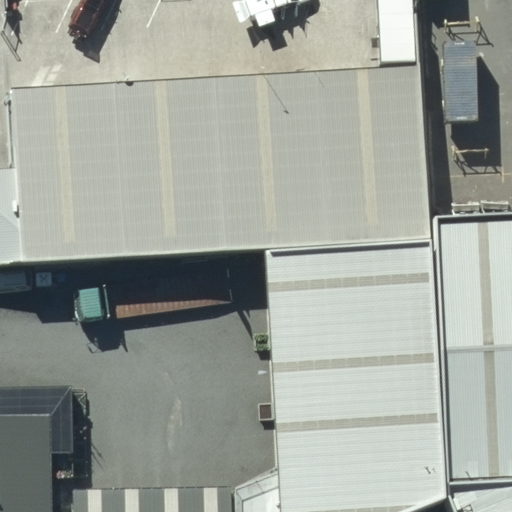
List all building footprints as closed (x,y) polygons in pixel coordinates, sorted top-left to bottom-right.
[(390,0),(10,0),(21,202),(232,192),(399,184),(390,0)] [(511,511),(511,178),(399,184),(412,440),(433,511),(511,511)] [(257,511),(412,440),(399,184),(232,192),(242,433),(246,511),(257,511)] [(0,373),(0,511),(54,511),(34,372),(0,373)] [(58,511),(246,511),(242,433),(55,443),(58,511)]
